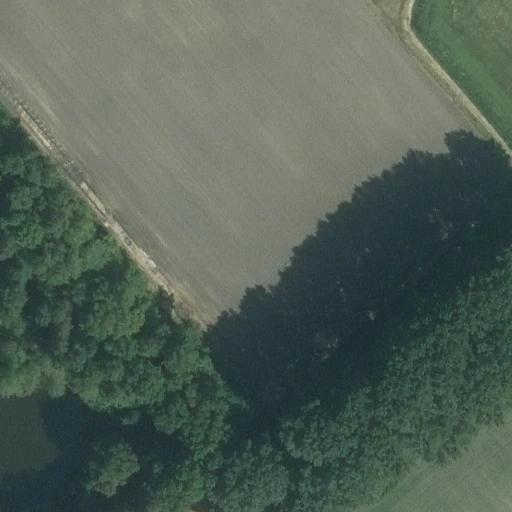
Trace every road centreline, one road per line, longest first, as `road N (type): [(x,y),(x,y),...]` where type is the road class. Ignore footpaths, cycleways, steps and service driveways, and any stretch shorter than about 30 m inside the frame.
road 1 (track): [(511,289),(468,308),(381,407),(339,441),(297,461),(240,463),(212,449),(0,201)]
road 2 (track): [(181,413),(58,511)]
